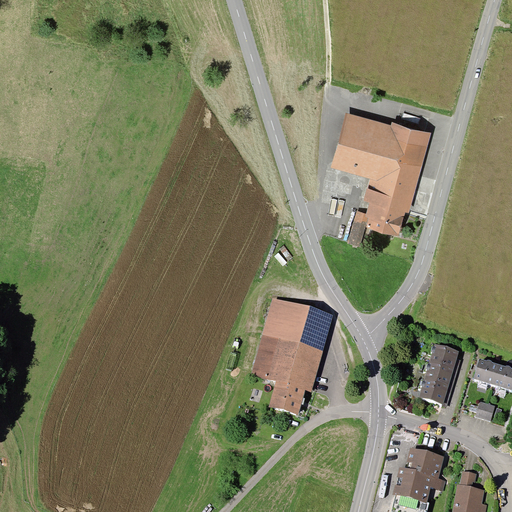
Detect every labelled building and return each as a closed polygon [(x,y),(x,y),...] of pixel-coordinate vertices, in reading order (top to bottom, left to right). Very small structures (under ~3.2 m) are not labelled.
[(407,211),(429,131),(391,120),(390,124),(345,112),(330,165),(369,176),(363,199),(367,200),(364,212),(356,210),(347,243),(357,246),(364,223),(396,232),(402,210),(407,211)] [(341,185),(342,186),(345,186),(346,185),(347,184),(348,181),(347,179),(346,178),(344,177),(342,178),(341,178),(340,180),(339,182),(340,184),(341,185)] [(327,214),(328,215),(330,215),(332,214),(333,212),(334,210),(333,208),(331,207),(329,206),(328,206),(327,207),(326,208),(325,211),(325,212),(327,214)] [(337,216),(338,216),(340,216),(341,216),(343,214),(343,211),(343,210),(341,208),(339,208),(338,208),(336,209),(335,210),(335,213),(335,214),(337,216)] [(278,384),(271,410),(300,418),(307,394),(312,395),(333,318),(274,301),(253,377),(278,384)] [(425,365),(451,373),(456,355),(430,348),(427,358),(432,359),(429,366),(425,365)] [(473,382),(492,388),(497,369),(491,367),(490,365),(488,365),(487,364),(485,365),(479,363),(473,382)] [(420,382),(446,390),(451,373),(425,365),(422,375),(426,376),(424,383),(420,382)] [(504,371),(497,369),(492,388),(511,394),(511,389),(511,373),(510,373),(509,371),(507,370),(506,370),(504,371)] [(441,407),(446,390),(420,382),(417,392),(421,393),(420,398),(421,402),(441,407)] [(474,418),(482,421),(486,406),(479,404),(474,418)] [(494,409),(486,406),(482,421),(489,423),(494,409)] [(434,482),(440,460),(411,453),(406,473),(401,472),(394,498),(423,505),(427,489),(440,492),(442,484),(434,482)] [(477,511),(481,493),(469,491),(472,477),(462,475),(459,489),(458,489),(453,511),(477,511)]
